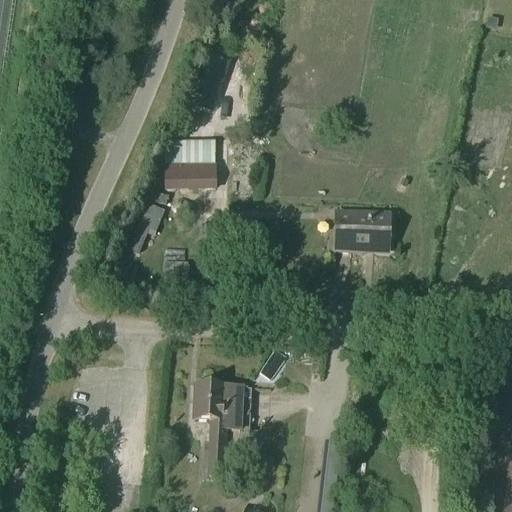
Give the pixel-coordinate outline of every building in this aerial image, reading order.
[(440,131),(441,93),(424,92),(423,130),(440,131)] [(159,163),(212,164),(212,142),(159,141),(159,163)] [(164,193),(214,193),(214,171),(164,171),(164,193)] [(146,208),(142,217),(127,254),(138,258),(148,235),(154,238),(163,216),(146,208)] [(387,253),(388,219),(342,217),(342,222),(335,222),(333,256),(365,258),(365,252),(387,253)] [(186,266),(163,266),(162,285),(186,286),(186,266)] [(238,436),(241,391),(195,389),(194,424),(210,425),(208,481),(222,481),(225,435),(238,436)]
